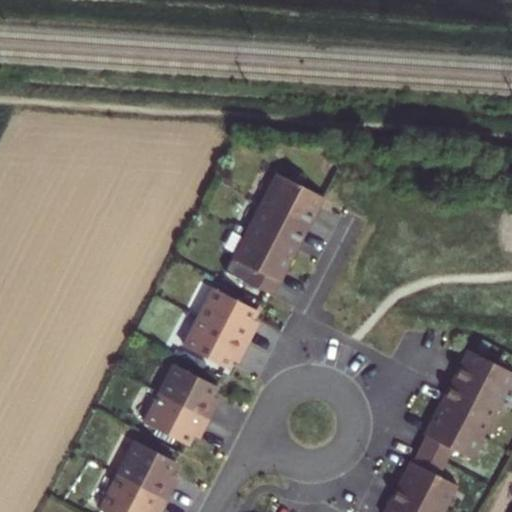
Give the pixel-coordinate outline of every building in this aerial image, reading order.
[(276,175),(259,206),(305,229),(321,198),(276,175)] [(259,206),(243,237),(289,260),(305,229),(259,206)] [(243,237),(231,260),(249,269),(242,282),(269,296),(277,283),(276,283),(289,260),(243,237)] [(217,293),(202,322),(245,344),(252,330),(245,327),(249,321),(253,311),(217,293)] [(245,327),(252,330),(255,324),(249,321),(245,327)] [(238,357),(245,344),(202,322),(188,352),(224,370),(229,360),(232,354),(238,357)] [(511,373),(469,351),(453,382),(499,405),(511,379),(511,373)] [(232,354),(229,360),(235,363),(238,357),(232,354)] [(177,369),(163,399),(205,420),(212,407),(206,404),(209,397),(214,388),(177,369)] [(453,382),(437,412),(482,435),(499,405),(453,382)] [(206,404),(212,407),(215,400),(209,397),(206,404)] [(198,433),(205,420),(163,399),(148,428),(184,446),(189,437),(192,430),(198,433)] [(426,436),(419,449),(445,462),(452,450),(470,459),(482,435),(437,412),(425,435),(426,436)] [(192,430),(189,437),(195,440),(198,433),(192,430)] [(411,462),(399,484),(444,507),(456,485),(438,476),(445,462),(419,449),(412,462),(411,462)] [(135,451),(120,481),(163,502),(169,489),(163,486),(166,479),(171,470),(135,451)] [(163,486),(169,489),(173,482),(166,479),(163,486)] [(157,511),(163,502),(120,481),(105,510),(109,511),(157,511)] [(384,511),(441,511),(444,507),(399,484),(384,511)]
